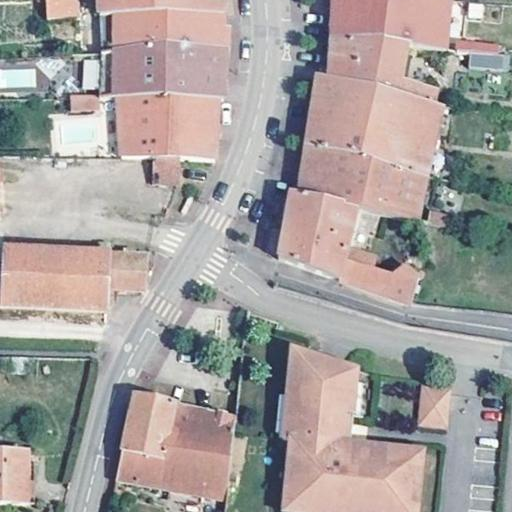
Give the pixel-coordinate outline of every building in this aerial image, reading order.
[(77,18),(76,0),(46,0),(48,19),(77,18)] [(96,0),(100,55),(227,52),(229,31),(222,31),(221,0),(96,0)] [(445,51),(448,3),(414,0),(334,0),(334,27),(334,43),(410,49),(445,51)] [(330,82),(377,95),(380,78),(403,84),(410,49),(334,43),(333,52),(331,70),(330,82)] [(225,83),(227,52),(100,55),(102,89),(102,101),(121,102),(218,102),(223,102),(225,83)] [(503,72),(504,56),(458,52),(456,69),(503,72)] [(307,149),(427,180),(443,109),(432,106),(377,95),(330,82),(318,77),(313,112),(307,149)] [(436,91),(403,84),(380,78),(377,95),(432,106),(436,91)] [(100,114),(100,101),(71,101),(72,115),(100,114)] [(152,160),(179,160),(215,163),(216,140),(218,102),(121,102),(121,159),(152,160)] [(420,212),(427,180),(307,149),(302,179),(300,197),(387,217),(417,224),(420,212)] [(152,160),(152,181),(177,181),(179,160),(152,160)] [(382,236),(387,217),(300,197),(292,195),(286,223),(279,260),(388,299),(412,306),(419,281),(406,268),(394,278),(370,271),(344,262),(347,251),(354,228),(382,236)] [(417,224),(447,231),(450,220),(420,212),(417,224)] [(5,251),(1,307),(108,312),(109,292),(111,256),(5,251)] [(344,262),(370,271),(374,259),(347,251),(344,262)] [(111,256),(109,292),(144,294),(145,257),(111,256)] [(353,434),(358,374),(292,354),(288,403),(295,403),(291,444),(285,511),(427,511),(429,495),(423,494),(427,455),(351,448),(344,447),(345,433),(353,434)] [(455,430),(459,392),(431,389),(428,428),(455,430)] [(229,503),(236,420),(163,405),(136,399),(118,482),(229,505),(229,503)] [(295,403),(288,403),(284,443),(291,444),(295,403)] [(353,434),(345,433),(344,447),(351,448),(353,434)] [(0,505),(28,506),(27,456),(0,455),(0,505)] [(35,456),(27,456),(28,506),(35,506),(35,456)]
